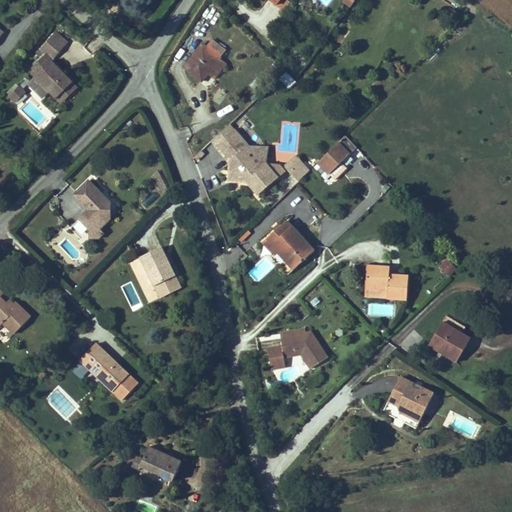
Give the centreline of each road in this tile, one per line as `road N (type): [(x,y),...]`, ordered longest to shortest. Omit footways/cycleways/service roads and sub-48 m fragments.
road 1 (unclassified): [(146,70),(222,273),(262,471)]
road 2 (tertiary): [(146,70),(0,225)]
road 3 (unclassified): [(399,340),(262,471)]
